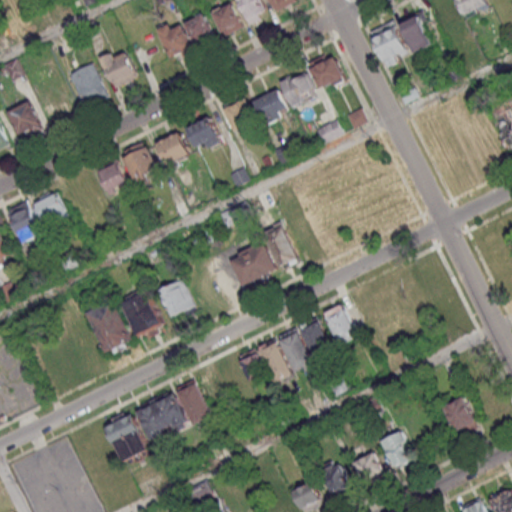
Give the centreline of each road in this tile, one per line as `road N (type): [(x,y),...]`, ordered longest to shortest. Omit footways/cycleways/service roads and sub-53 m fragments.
road 1 (residential): [(511,189),(0,447)]
road 2 (residential): [(372,0),(0,188)]
road 3 (tertiary): [(334,0),(445,223)]
road 4 (tertiary): [(445,223),(511,362)]
road 5 (residential): [(511,448),(385,511)]
